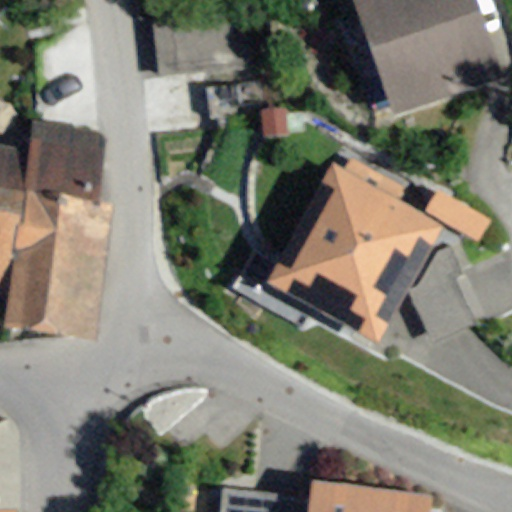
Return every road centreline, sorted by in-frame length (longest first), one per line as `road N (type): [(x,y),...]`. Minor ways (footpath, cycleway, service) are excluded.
road 1 (residential): [(148,354),(235,367),(435,468),(511,497)]
road 2 (residential): [(148,354),(106,0)]
road 3 (residential): [(42,511),(51,364)]
